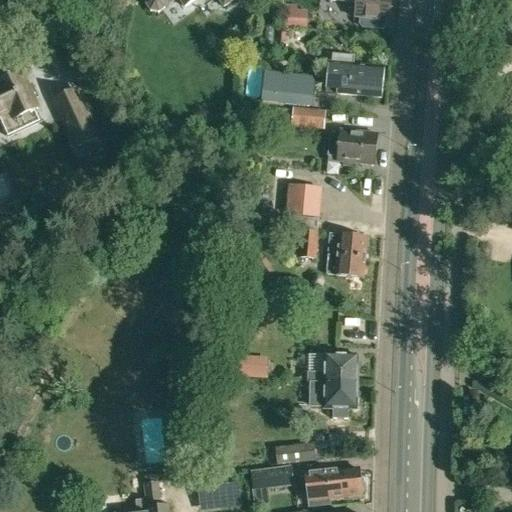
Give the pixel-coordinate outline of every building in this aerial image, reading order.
[(150,11),(158,13),(165,8),(165,7),(174,0),(179,0),(185,8),(196,0),(218,0),(224,7),(234,0),(146,0),(146,5),(150,11)] [(362,27),(381,29),(385,27),(385,21),(389,22),(389,19),(391,17),(392,11),(391,9),(391,0),(326,0),(327,0),(356,4),(355,18),(360,18),(359,24),(362,27)] [(285,6),(284,29),(297,29),(298,7),(285,6)] [(383,67),(352,65),(353,56),(352,56),(352,57),(331,55),(329,80),(337,80),(336,94),(380,98),(383,67)] [(270,103),(313,107),(315,76),(264,71),(260,102),(270,103)] [(33,99),(37,97),(32,87),(28,89),(22,75),(0,85),(0,88),(0,89),(0,118),(11,113),(14,120),(20,118),(25,129),(39,123),(34,111),(37,109),(33,99)] [(52,101),(75,150),(102,138),(79,89),(52,101)] [(291,127),(324,130),(325,112),(293,109),(291,127)] [(20,150),(54,140),(50,128),(16,137),(20,150)] [(343,166),(353,167),(353,164),(374,166),(377,135),(341,131),(340,136),(330,135),(327,161),(343,163),(343,166)] [(294,216),(292,235),(300,236),(298,259),(316,260),(319,233),(317,232),(321,188),(289,185),(286,215),(294,216)] [(335,277),(364,280),(367,238),(330,235),(326,275),(335,276),(335,277)] [(317,290),(318,290),(321,289),(323,287),(324,286),(325,283),(325,280),(323,277),(321,276),(319,275),(317,274),(314,275),(312,276),(311,278),(310,280),(310,282),(310,284),(311,287),(313,289),(315,289),(317,290)] [(236,320),(272,321),(272,306),(260,306),(255,306),(255,298),(237,298),(236,320)] [(230,377),(267,379),(268,358),(232,356),(230,377)] [(307,382),(357,383),(358,356),(325,356),(325,372),(318,372),(318,373),(308,373),(307,382)] [(332,420),(348,420),(348,410),(357,410),(357,383),(307,382),(307,392),(319,392),(319,393),(324,393),(324,409),(333,410),(332,420)] [(4,427),(25,437),(42,400),(22,390),(4,427)] [(179,465),(198,467),(200,442),(181,441),(179,465)] [(275,448),(277,466),(316,461),(314,444),(275,448)] [(251,471),(254,492),(294,486),(291,466),(251,471)] [(306,476),(309,509),(331,506),(331,499),(362,496),(359,470),(306,476)] [(127,511),(168,511),(168,507),(161,507),(158,484),(157,476),(145,477),(146,485),(145,485),(147,501),(136,502),(137,511),(127,511)]
